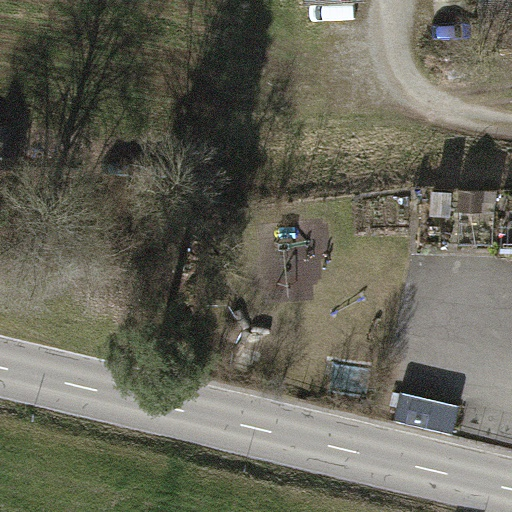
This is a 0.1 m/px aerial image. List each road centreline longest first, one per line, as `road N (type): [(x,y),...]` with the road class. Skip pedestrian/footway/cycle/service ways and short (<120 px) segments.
road 1 (tertiary): [(511,497),(0,374)]
road 2 (track): [(511,130),(455,118),(421,95),(404,63),(403,0)]
